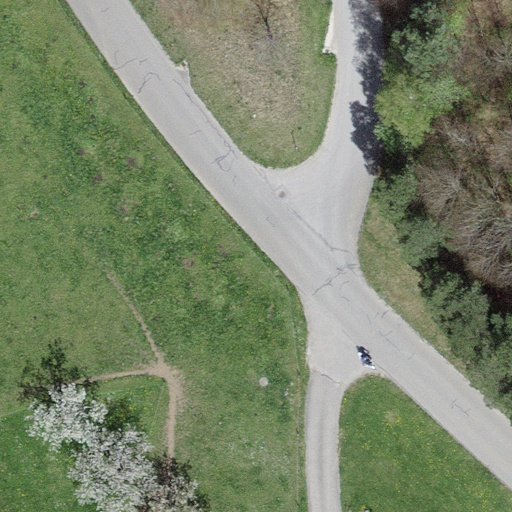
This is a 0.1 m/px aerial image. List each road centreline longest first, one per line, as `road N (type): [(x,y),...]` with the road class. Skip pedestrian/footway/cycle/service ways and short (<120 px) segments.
road 1 (tertiary): [(98,0),(158,90),(327,278),(511,458)]
road 2 (track): [(327,278),(358,93),(350,0)]
road 3 (track): [(327,278),(318,482),(325,511)]
